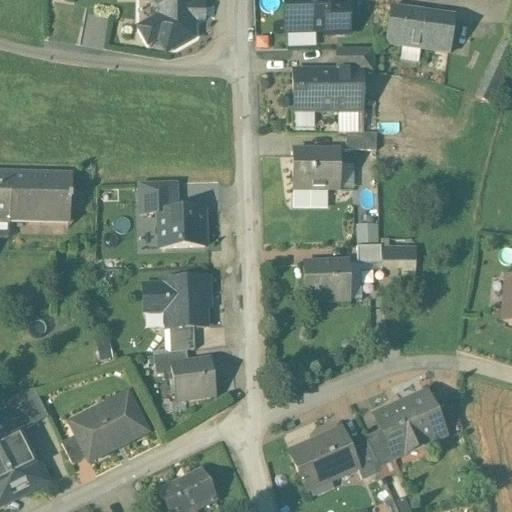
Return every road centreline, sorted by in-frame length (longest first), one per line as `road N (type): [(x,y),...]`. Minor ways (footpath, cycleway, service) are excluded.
road 1 (residential): [(243,71),(251,416)]
road 2 (residential): [(511,368),(470,356),(396,361),(251,416)]
road 3 (residential): [(0,41),(41,54),(243,71)]
road 4 (residential): [(251,416),(51,511)]
